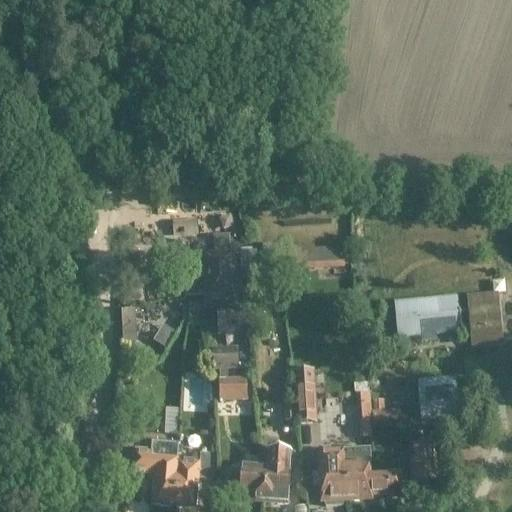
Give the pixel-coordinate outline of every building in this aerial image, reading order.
[(188,305),(188,325),(201,324),(199,311),(216,310),(218,336),(245,334),(242,304),(240,304),(240,297),(242,297),(242,282),(241,282),(239,251),(238,235),(212,237),(214,257),(204,257),(206,304),(199,309),(196,304),(188,305)] [(280,273),(278,249),(278,248),(259,250),(262,279),(281,277),(280,273)] [(278,249),(280,273),(317,273),(316,252),(316,248),(278,249)] [(241,251),(239,251),(241,282),(242,282),(255,281),(253,251),(241,251)] [(316,252),(317,273),(347,272),(346,251),(316,252)] [(457,298),(395,304),(398,339),(420,337),(419,324),(454,320),(456,333),(460,333),(461,333),(461,332),(470,331),(472,349),(497,346),(496,333),(499,333),(497,307),(494,307),(492,296),(467,299),(469,314),(459,315),(459,312),(458,312),(457,298)] [(135,309),(120,310),(122,341),(137,341),(135,309)] [(174,330),(162,324),(152,341),(164,348),(174,330)] [(246,349),(212,352),(213,374),(219,374),(227,373),(248,371),(246,349)] [(227,373),(219,374),(219,382),(218,382),(219,403),(246,402),(246,382),(228,382),(227,373)] [(296,405),(297,425),(316,424),(313,373),(294,374),(296,405)] [(458,415),(455,384),(417,387),(420,419),(458,415)] [(382,402),(371,402),(372,413),(372,426),(401,425),(400,412),(383,413),(382,402)] [(285,425),(297,425),(296,405),(284,406),(285,425)] [(180,463),(182,444),(154,441),(153,451),(136,449),(127,476),(154,479),(151,506),(173,508),(177,463),(180,463)] [(435,446),(410,447),(412,481),(417,481),(421,487),(429,486),(432,480),(436,480),(435,446)] [(265,471),(263,505),(277,506),(288,507),(289,498),(288,498),(290,473),(289,473),(290,455),(267,453),(264,471),(265,471)] [(344,502),(346,502),(344,467),(368,466),(368,453),(319,456),(322,503),(324,503),(326,508),(342,507),(344,502)] [(177,463),(173,508),(196,511),(199,479),(212,481),(214,457),(200,456),(199,465),(180,463),(177,463)] [(369,477),(368,466),(344,467),(346,502),(370,501),(370,497),(400,496),(399,475),(369,477)] [(265,471),(264,471),(241,470),(239,496),(249,497),(249,504),(263,505),(265,471)]
